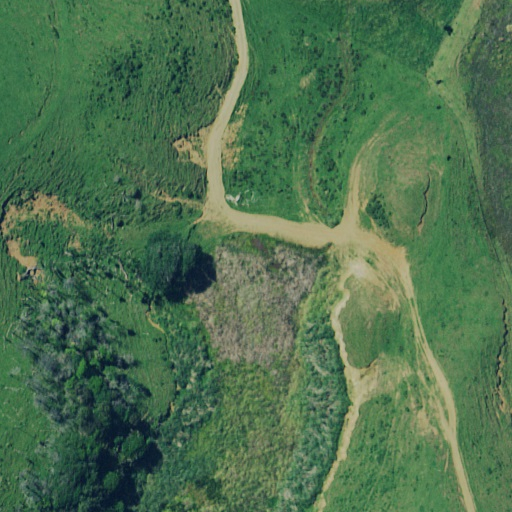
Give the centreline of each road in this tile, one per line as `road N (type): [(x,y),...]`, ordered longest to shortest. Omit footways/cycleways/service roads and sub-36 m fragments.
road 1 (track): [(450,0),(350,184),(340,222),(263,228),(148,204),(99,163),(104,56),(140,0)]
road 2 (track): [(340,221),(391,255),(426,348),(467,511)]
